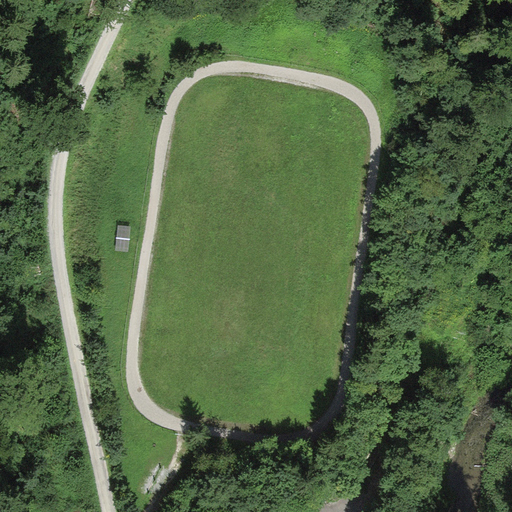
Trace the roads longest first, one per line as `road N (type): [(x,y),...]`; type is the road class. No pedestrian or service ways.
road 1 (track): [(149,511),(191,427),(299,438),(321,426),(341,383),(373,128),(366,107),(320,84),(201,74),(178,90),(166,116),(132,359),(135,386),(149,408),(170,419)]
road 2 (track): [(103,511),(54,193),(70,124),(131,0)]
